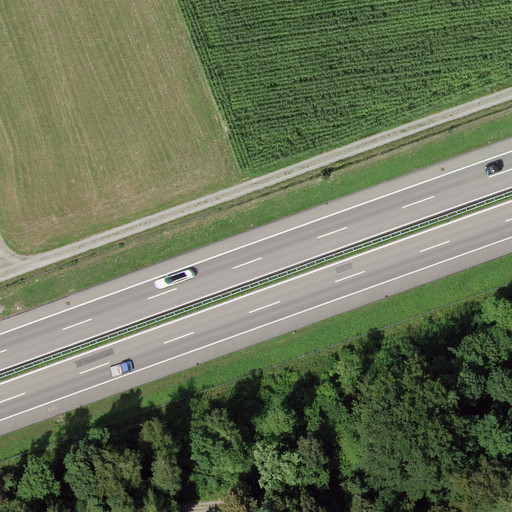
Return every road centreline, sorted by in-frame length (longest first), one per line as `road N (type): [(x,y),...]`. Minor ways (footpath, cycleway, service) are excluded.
road 1 (motorway): [(511,169),(0,353)]
road 2 (motorway): [(0,403),(511,219)]
road 3 (track): [(0,289),(511,107)]
road 4 (track): [(511,483),(150,511)]
